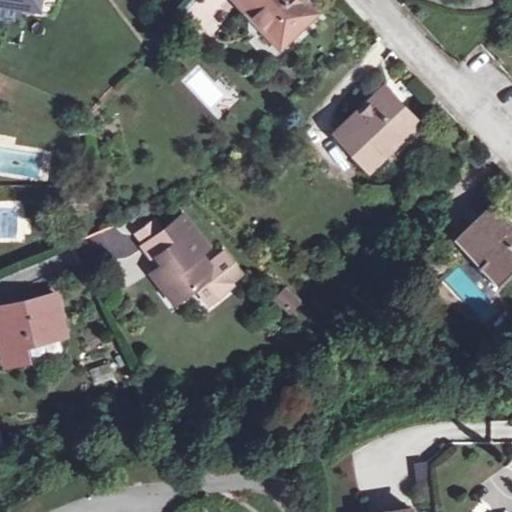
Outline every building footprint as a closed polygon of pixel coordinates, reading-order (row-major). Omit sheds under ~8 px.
[(304,0),(237,0),(278,43),(315,12),(304,0)] [(385,90),(339,131),(368,165),(415,122),(385,90)] [(511,225),(491,202),(457,234),(483,262),(495,251),(511,268),(511,266),(511,225)] [(148,241),(143,244),(154,258),(158,255),(164,263),(160,266),(152,272),(164,287),(169,282),(180,297),(196,284),(210,301),(231,284),(229,281),(241,272),(225,251),(209,264),(199,252),(207,246),(183,214),(161,231),(148,241)] [(152,220),(138,231),(148,241),(161,231),(152,220)] [(495,251),(483,262),(499,279),(511,268),(495,251)] [(287,313),(302,301),(289,285),(274,296),(287,313)] [(55,293),(0,307),(0,334),(8,363),(29,357),(25,342),(65,333),(55,293)]
